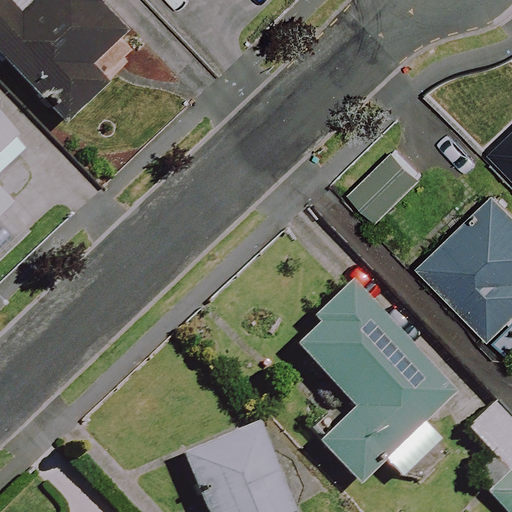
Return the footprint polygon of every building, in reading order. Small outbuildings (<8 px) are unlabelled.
[(129,30),(100,0),(41,0),(34,7),(27,0),(0,0),(0,60),(66,129),(106,90),(88,70),(129,30)] [(0,150),(15,137),(0,120),(0,214),(8,207),(0,197),(0,150)] [(426,266),(487,335),(511,313),(511,213),(501,201),(426,266)] [(450,398),(347,290),(288,346),(350,411),(313,447),(353,489),(450,398)] [(511,511),(511,425),(493,406),(466,432),(507,474),(487,494),(505,511),(511,511)] [(288,511),(254,427),(181,457),(203,511),(288,511)]
